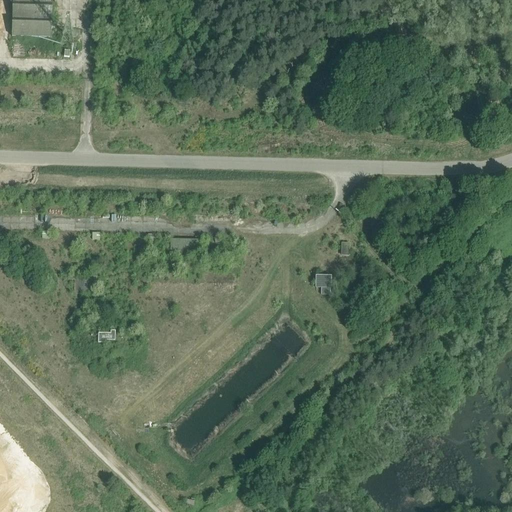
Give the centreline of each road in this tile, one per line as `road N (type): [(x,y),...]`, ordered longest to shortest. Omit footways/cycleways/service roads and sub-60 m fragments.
road 1 (unclassified): [(0,160),(441,172),(511,161)]
road 2 (track): [(161,511),(0,348)]
